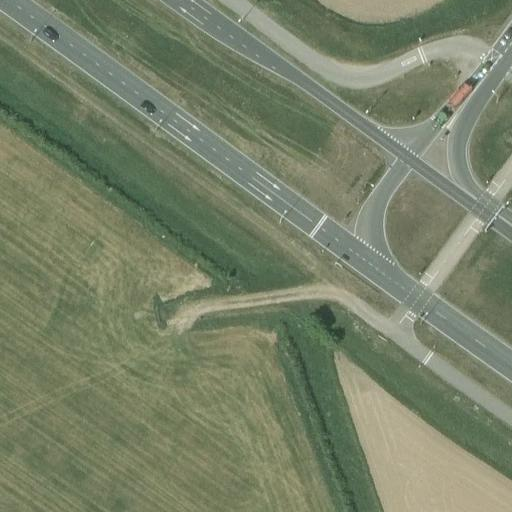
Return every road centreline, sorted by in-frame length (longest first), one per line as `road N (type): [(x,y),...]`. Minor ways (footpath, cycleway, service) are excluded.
road 1 (primary): [(4,0),(366,263)]
road 2 (unclassified): [(494,65),(472,49),(449,47),(366,82),(343,80),(224,0)]
road 3 (primary): [(409,160),(179,0)]
road 4 (tertiary): [(477,210),(455,155),(494,65)]
road 5 (unclassified): [(393,332),(511,420)]
road 6 (tertiary): [(494,65),(409,160)]
